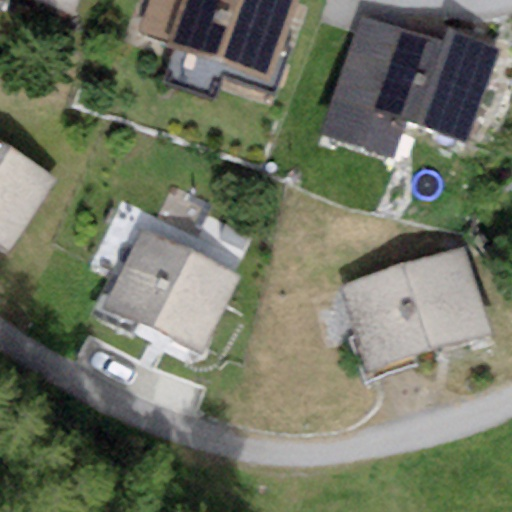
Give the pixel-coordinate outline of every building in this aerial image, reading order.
[(0,0),(0,2),(87,30),(96,0),(0,0)] [(314,15),(269,0),(199,0),(199,2),(192,0),(168,0),(152,48),(286,94),(314,15)] [(482,160),(511,67),(511,63),(462,48),(458,60),(406,43),(379,128),(482,160)] [(70,194),(0,151),(0,254),(24,269),(70,194)] [(257,288),(147,243),(116,319),(226,364),(257,288)] [(476,265),(353,307),(382,390),(504,349),(476,265)]
